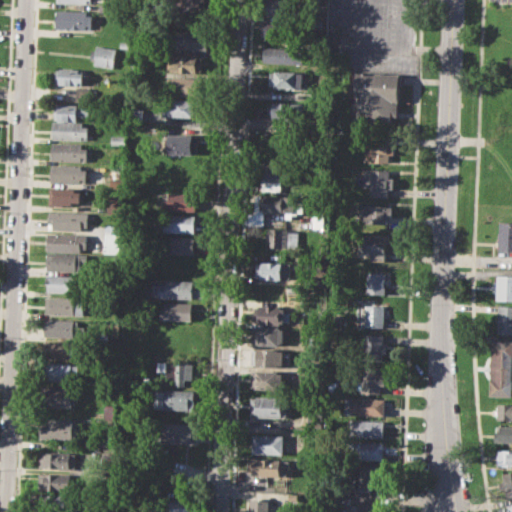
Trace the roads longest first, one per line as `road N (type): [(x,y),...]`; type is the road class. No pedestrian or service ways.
road 1 (tertiary): [(455,0),(438,453),(447,511)]
road 2 (residential): [(241,0),(218,511)]
road 3 (residential): [(26,0),(4,511)]
